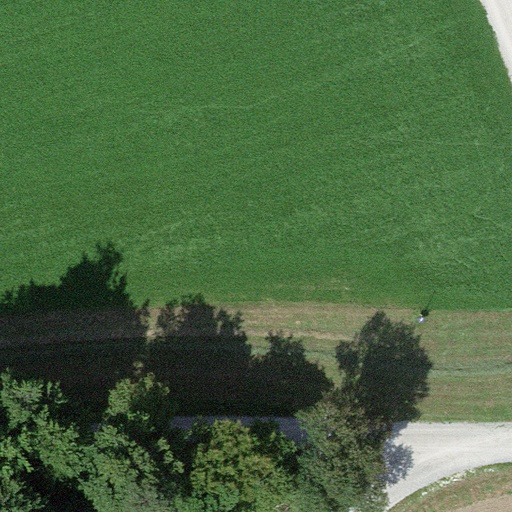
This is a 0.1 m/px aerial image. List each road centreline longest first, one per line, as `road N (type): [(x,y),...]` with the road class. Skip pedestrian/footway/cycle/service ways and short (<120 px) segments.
road 1 (track): [(511,443),(146,437),(0,449)]
road 2 (track): [(511,441),(397,483),(367,511)]
